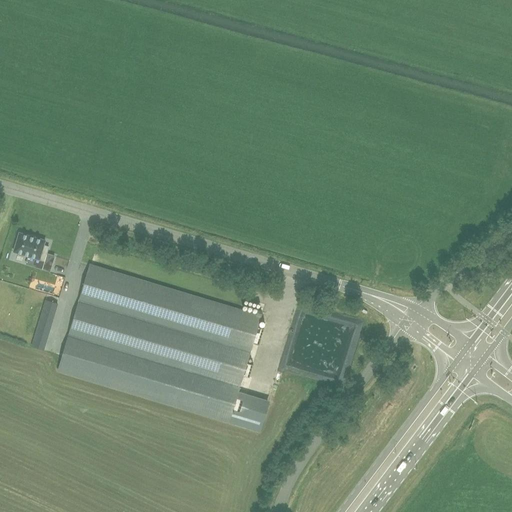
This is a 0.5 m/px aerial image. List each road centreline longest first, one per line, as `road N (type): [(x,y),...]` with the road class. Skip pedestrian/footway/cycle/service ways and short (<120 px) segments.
road 1 (unclassified): [(0,185),(356,292)]
road 2 (unclassified): [(276,511),(292,475),(408,322)]
road 3 (primary): [(458,359),(342,511)]
road 4 (primary): [(367,511),(477,371)]
